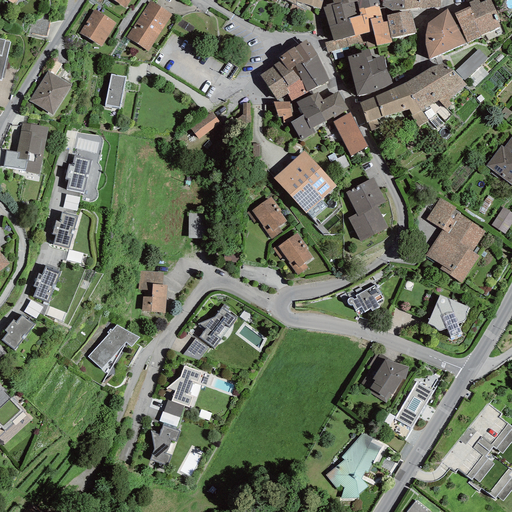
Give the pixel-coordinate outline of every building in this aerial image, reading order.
[(172,14),(149,0),(126,37),(148,51),(172,14)] [(311,0),(309,5),(320,9),(322,0),(311,0)] [(376,0),(357,0),(340,3),(345,19),(349,18),(365,14),(364,9),(378,6),(376,0)] [(404,10),(403,0),(382,0),(382,6),(392,10),(404,10)] [(403,0),(404,10),(420,8),(440,8),(439,0),(403,0)] [(490,0),(486,0),(480,3),(478,0),(475,0),(469,3),(470,7),(455,13),(467,43),(481,37),(480,36),(500,27),(498,22),(500,21),(490,0)] [(333,2),(326,4),(326,6),(323,8),(333,41),(346,38),(355,36),(351,24),(350,25),(349,18),(345,19),(340,3),(334,5),(333,2)] [(382,16),(379,5),(378,6),(364,9),(365,14),(349,18),(350,25),(351,24),(355,36),(372,30),(370,20),(382,16)] [(116,22),(94,8),(79,33),(101,46),(116,22)] [(425,46),(429,61),(466,44),(448,9),(428,24),(425,37),(425,46)] [(410,11),(386,15),(388,21),(391,37),(416,33),(410,11)] [(382,16),(370,20),(372,30),(376,45),(377,46),(392,43),(391,37),(388,21),(383,22),(382,16)] [(367,48),(376,45),(372,30),(355,36),(346,38),(348,46),(358,43),(359,46),(366,43),(367,48)] [(5,38),(0,37),(0,78),(1,78),(10,41),(4,41),(5,38)] [(327,52),(348,46),(346,38),(333,41),(324,43),(327,52)] [(294,47),(303,63),(305,66),(317,55),(310,43),(308,44),(306,40),(294,47)] [(303,63),(294,47),(279,57),(280,61),(289,73),(296,68),(303,63)] [(466,78),(469,75),(477,83),(489,72),(481,64),(488,57),(479,47),(457,69),(466,78)] [(347,58),(357,99),(392,83),(383,56),(372,61),(368,49),(360,52),(360,54),(347,58)] [(296,68),(307,93),(329,81),(317,55),(305,66),(303,63),(296,68)] [(289,73),(280,61),(273,65),(274,66),(259,75),(267,87),(289,73)] [(442,63),(430,68),(454,94),(466,84),(442,63)] [(307,93),(296,68),(289,73),(267,87),(277,100),(288,94),(291,101),(307,93)] [(430,68),(417,76),(433,103),(439,100),(446,110),(451,104),(448,99),(454,94),(430,68)] [(71,84),(48,70),(29,100),(52,114),(71,84)] [(126,75),(110,72),(105,104),(120,107),(126,75)] [(422,111),(433,103),(417,76),(405,83),(421,110),(422,111)] [(405,83),(390,90),(399,112),(409,109),(412,115),(421,110),(405,83)] [(399,112),(390,90),(375,97),(374,96),(359,103),(366,123),(368,123),(371,130),(379,126),(377,119),(382,117),(399,112)] [(317,92),(309,96),(323,122),(347,109),(338,91),(322,99),(317,92)] [(323,122),(309,96),(296,103),(303,115),(290,122),(300,140),(314,132),(312,129),(324,123),(323,122)] [(289,102),(273,102),(277,118),(282,117),(283,121),(293,120),(289,102)] [(422,111),(421,110),(412,115),(418,127),(428,121),(422,111)] [(350,112),(332,121),(350,156),(368,147),(350,112)] [(214,113),(190,130),(198,142),(223,124),(214,113)] [(48,126),(22,122),(16,151),(18,151),(17,156),(27,157),(25,168),(24,170),(39,174),(48,126)] [(511,135),(504,147),(501,145),(486,164),(511,183),(511,135)] [(18,151),(16,151),(6,149),(4,165),(25,168),(27,157),(17,156),(18,151)] [(304,149),(273,178),(306,213),(337,184),(304,149)] [(89,159),(75,156),(73,165),(68,164),(66,177),(69,178),(67,187),(83,190),(89,159)] [(385,200),(373,176),(345,190),(357,212),(348,217),(360,241),(388,227),(376,205),(385,200)] [(66,194),(63,207),(76,210),(79,197),(66,194)] [(281,210),(270,196),(246,212),(253,222),(258,219),(271,239),(282,231),(278,226),(286,220),(280,211),(281,210)] [(456,207),(439,196),(424,220),(441,231),(426,254),(442,264),(439,268),(462,282),(479,255),(472,250),(485,230),(459,213),(460,212),(455,208),(456,207)] [(511,210),(504,205),(492,223),(506,232),(511,222),(511,210)] [(60,221),(56,220),(52,233),(56,234),(53,243),(69,247),(78,215),(63,212),(60,221)] [(208,216),(187,216),(187,240),(208,240),(208,216)] [(307,246),(296,231),(273,248),(280,258),(284,255),(297,274),(308,267),(304,262),(312,256),(306,247),(307,246)] [(0,269),(9,262),(0,250),(0,248),(1,248),(0,245),(0,269)] [(60,271),(46,265),(42,273),(39,272),(34,285),(37,286),(33,295),(48,301),(60,271)] [(145,289),(148,289),(149,282),(163,283),(163,272),(139,271),(138,289),(145,289)] [(167,284),(163,283),(149,282),(148,289),(145,289),(144,295),(143,295),(142,310),(165,312),(167,284)] [(375,284),(355,295),(356,297),(354,298),(353,297),(352,297),(351,297),(349,297),(348,298),(347,298),(347,299),(347,301),(348,302),(349,303),(351,303),(351,304),(355,311),(361,308),(363,312),(370,307),(372,310),(379,306),(379,305),(384,302),(382,298),(383,298),(375,284)] [(466,311),(469,305),(440,294),(427,323),(433,326),(435,328),(437,329),(438,330),(439,330),(446,327),(449,335),(461,330),(458,321),(464,318),(465,318),(466,317),(466,316),(466,311)] [(32,297),(25,310),(37,317),(44,305),(32,297)] [(237,317),(221,307),(214,316),(198,323),(205,328),(199,336),(214,348),(237,317)] [(34,324),(22,315),(16,322),(12,320),(5,330),(7,332),(2,339),(14,349),(34,324)] [(139,336),(117,324),(87,355),(102,369),(126,341),(130,346),(139,336)] [(208,349),(194,339),(182,355),(199,360),(208,349)] [(371,366),(361,383),(369,388),(367,390),(386,403),(402,377),(405,378),(409,366),(385,358),(386,357),(380,353),(379,355),(377,353),(369,365),(371,366)] [(176,390),(172,400),(189,406),(202,370),(184,366),(181,376),(167,387),(176,390)] [(433,390),(416,381),(395,418),(412,428),(433,390)] [(0,439),(27,416),(7,394),(0,400),(0,439)] [(184,405),(167,399),(159,421),(176,427),(184,405)] [(501,413),(487,404),(441,461),(456,471),(458,468),(467,475),(508,422),(498,416),(501,413)] [(511,425),(508,422),(467,475),(472,478),(467,483),(479,490),(481,487),(495,498),(497,495),(503,500),(511,487),(511,476),(511,477),(511,476),(511,475),(509,474),(511,469),(511,425)] [(164,425),(160,435),(152,432),(155,448),(150,458),(167,464),(177,441),(180,430),(164,425)] [(373,437),(362,432),(341,457),(344,459),(326,476),(337,488),(340,484),(344,487),(341,498),(358,497),(358,493),(367,486),(361,477),(365,470),(368,471),(380,447),(370,441),(373,437)] [(430,511),(416,500),(406,511),(405,511),(430,511)]
